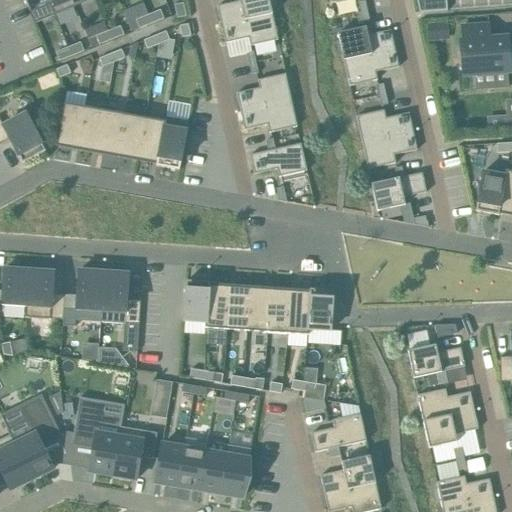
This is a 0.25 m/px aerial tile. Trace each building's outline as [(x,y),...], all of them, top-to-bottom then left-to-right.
[(24,0),(30,13),(34,24),(55,15),(48,0),(24,0)] [(71,0),(48,0),(55,15),(74,7),(71,0)] [(221,25),(272,14),(268,0),(239,0),(240,2),(217,7),(221,25)] [(416,0),(419,13),(447,11),(446,0),(416,0)] [(360,2),(358,2),(361,13),(367,12),(365,2),(360,3),(360,2)] [(187,17),(184,4),(175,6),(178,19),(187,17)] [(164,20),(160,12),(148,16),(152,25),(164,20)] [(360,13),(356,14),(358,25),(369,23),(367,12),(360,13)] [(248,38),(250,46),(278,40),(272,14),(221,25),(225,44),(248,38)] [(152,25),(148,16),(136,21),(140,29),(152,25)] [(448,23),(427,25),(428,42),(450,40),(448,23)] [(191,36),(188,24),(179,26),(182,38),(191,36)] [(462,41),(460,41),(463,77),(510,73),(507,38),(490,39),(489,25),(461,27),(462,41)] [(123,36),(120,28),(108,33),(112,41),(123,36)] [(344,60),(394,49),(390,31),(367,36),(365,28),(338,34),(344,60)] [(169,40),(166,32),(155,36),(158,45),(169,40)] [(112,41),(108,33),(96,37),(100,46),(112,41)] [(158,45),(155,36),(144,41),(147,49),(158,45)] [(83,52),(80,44),(68,49),(72,57),(83,52)] [(279,44),(272,56),(272,59),(282,57),(279,44)] [(72,57),(68,49),(56,54),(60,62),(72,57)] [(375,73),(398,68),(394,49),(344,60),(349,87),(377,81),(375,73)] [(125,58),(121,50),(110,54),(113,63),(125,58)] [(247,54),(249,65),(256,63),(254,52),(247,54)] [(110,54),(99,59),(102,68),(113,63),(110,54)] [(249,65),(251,75),(258,74),(256,63),(249,65)] [(70,74),(67,65),(56,70),(59,78),(70,74)] [(236,94),(240,112),(291,101),(285,74),(257,81),(259,89),(236,94)] [(378,85),(377,85),(379,96),(385,95),(383,84),(378,85)] [(385,95),(379,96),(381,107),(383,107),(383,106),(388,105),(385,95)] [(506,116),(500,116),(501,130),(511,129),(511,99),(505,100),(506,116)] [(163,115),(185,120),(188,104),(166,100),(163,115)] [(269,133),(297,127),(291,101),(240,112),(244,130),(267,125),(269,133)] [(77,148),(85,108),(64,104),(59,134),(58,134),(56,147),(76,150),(77,148)] [(97,152),(105,111),(85,108),(77,148),(81,149),(80,151),(96,154),(97,152)] [(117,157),(125,115),(105,111),(97,152),(101,152),(100,154),(102,155),(102,153),(106,153),(106,155),(117,157)] [(413,132),(409,114),(385,119),(384,111),(356,117),(362,143),(413,132)] [(0,120),(0,144),(9,139),(16,151),(15,151),(22,164),(45,152),(38,139),(25,114),(3,126),(0,120)] [(137,161),(145,118),(125,115),(117,157),(132,160),(133,158),(137,159),(136,161),(137,161)] [(157,167),(167,118),(166,118),(165,122),(145,118),(137,161),(152,164),(153,162),(157,163),(156,167),(157,167)] [(179,171),(188,122),(167,118),(157,167),(179,171)] [(395,164),(394,156),(417,151),(413,132),(362,143),(368,170),(395,164)] [(266,141),(268,152),(275,150),(272,139),(270,140),(266,141)] [(279,178),(307,171),(301,144),(275,150),(268,152),(250,156),(254,175),(277,170),(279,178)] [(509,153),(508,144),(496,144),(497,153),(509,153)] [(396,168),(394,168),(396,179),(403,178),(401,167),(396,168)] [(475,212),(497,216),(505,171),(504,177),(482,173),(478,199),(477,199),(475,212)] [(511,172),(505,171),(497,216),(498,216),(499,212),(503,213),(503,215),(511,216),(511,172)] [(396,179),(371,185),(373,192),(377,212),(405,206),(403,198),(426,193),(422,174),(403,178),(396,179)] [(276,188),(279,201),(287,203),(283,187),(276,188)] [(427,221),(425,216),(412,219),(413,225),(429,228),(427,221)] [(0,291),(0,301),(2,301),(2,306),(26,307),(25,318),(26,318),(29,271),(4,269),(3,282),(3,291),(0,291)] [(26,318),(51,320),(51,319),(63,320),(63,315),(65,295),(52,294),(53,286),(54,273),(29,271),(26,318)] [(79,271),(77,296),(65,295),(63,315),(63,320),(75,321),(76,311),(101,312),(104,273),(79,271)] [(101,312),(125,314),(124,324),(123,349),(137,350),(139,325),(141,300),(127,299),(128,287),(128,274),(104,273),(101,312)] [(205,323),(205,329),(206,329),(209,283),(186,282),(184,321),(205,323)] [(209,283),(206,329),(226,330),(229,287),(214,286),(213,288),(209,287),(210,283),(209,283)] [(230,287),(229,287),(226,330),(246,331),(249,288),(234,287),(234,289),(230,289),(230,287)] [(265,289),(249,288),(246,331),(267,333),(270,290),(269,290),(269,292),(264,291),(265,289)] [(271,290),(270,290),(267,333),(287,334),(290,291),(275,290),(275,292),(270,292),(271,290)] [(291,291),(290,291),(287,334),(307,336),(310,290),(309,292),(295,291),(295,293),(291,293),(291,291)] [(333,291),(310,290),(307,336),(308,336),(309,330),(330,331),(333,291)] [(437,339),(435,326),(426,326),(429,341),(437,339)] [(511,331),(511,332),(511,345),(511,357),(499,357),(500,382),(511,381),(511,331)] [(10,343),(1,344),(4,355),(13,357),(10,343)] [(445,372),(464,368),(460,349),(437,354),(435,346),(407,352),(413,379),(436,374),(445,372)] [(304,370),(304,383),(315,385),(316,371),(304,370)] [(201,381),(202,373),(191,371),(189,378),(201,381)] [(447,383),(445,372),(436,374),(438,385),(447,383)] [(213,382),(214,375),(202,373),(201,381),(213,382)] [(242,387),(243,379),(231,377),(230,385),(242,387)] [(253,389),(255,381),(243,379),(242,387),(253,389)] [(302,391),(303,383),(292,381),(290,389),(302,391)] [(314,393),(315,385),(303,383),(302,391),(314,393)] [(280,394),(282,386),(270,384),(269,392),(280,394)] [(183,385),(181,393),(193,395),(195,387),(183,385)] [(195,387),(193,395),(205,397),(206,389),(195,387)] [(417,396),(423,422),(474,411),(470,393),(447,398),(445,390),(417,396)] [(225,392),(224,400),(236,402),(237,394),(225,392)] [(237,394),(236,402),(248,404),(249,396),(237,394)] [(27,420),(7,430),(32,480),(47,472),(48,474),(49,473),(48,472),(53,470),(43,449),(63,439),(41,395),(20,406),(27,420)] [(100,418),(103,402),(79,398),(71,446),(93,450),(89,472),(94,473),(94,475),(95,475),(95,474),(112,476),(121,428),(122,421),(100,418)] [(324,402),(303,399),(307,414),(326,410),(324,402)] [(478,430),(474,411),(423,422),(429,449),(456,443),(455,435),(478,430)] [(334,429),(311,434),(315,453),(328,450),(338,448),(366,442),(360,414),(332,421),(334,429)] [(121,428),(112,476),(130,479),(129,481),(131,481),(131,479),(136,480),(140,458),(152,460),(157,434),(121,428)] [(0,440),(0,470),(10,491),(15,488),(16,489),(17,489),(16,488),(32,480),(7,430),(6,430),(9,436),(0,440)] [(186,439),(185,438),(183,448),(162,444),(155,484),(158,484),(158,485),(159,486),(159,484),(177,487),(186,439)] [(198,492),(207,442),(186,439),(177,487),(198,491),(198,492)] [(207,442),(198,492),(199,492),(199,491),(220,495),(228,446),(207,442)] [(228,446),(220,495),(238,498),(238,499),(239,499),(239,498),(242,498),(251,450),(228,446)] [(338,448),(328,450),(329,459),(340,456),(338,448)] [(453,450),(455,461),(464,459),(461,448),(453,450)] [(320,476),(324,494),(375,483),(369,457),(342,463),(343,471),(320,476)] [(466,470),(464,459),(455,461),(458,472),(466,470)] [(436,483),(442,509),(493,498),(489,480),(466,485),(464,477),(436,483)] [(369,511),(381,510),(375,483),(324,494),(328,511),(331,511),(351,508),(352,511),(369,511)] [(495,511),(493,498),(442,509),(442,511),(495,511)]
